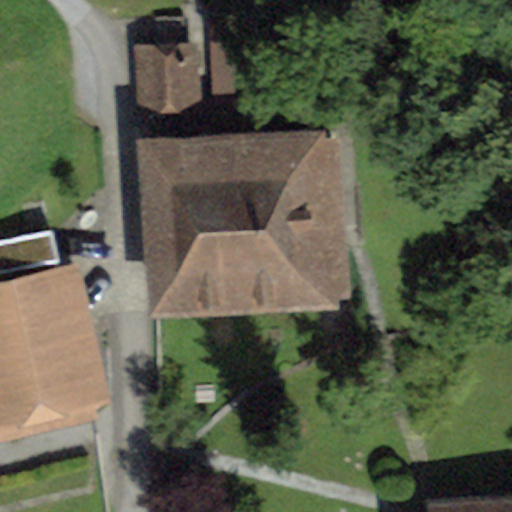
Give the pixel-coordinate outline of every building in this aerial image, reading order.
[(210,38),(212,96),(236,95),(234,37),(210,38)] [(189,98),(187,52),(146,53),(148,99),(189,98)] [(337,224),(332,132),(150,144),(160,299),(315,289),(311,226),(337,224)] [(0,430),(94,409),(51,226),(0,237),(0,430)] [(511,511),(511,468),(427,476),(409,477),(410,492),(367,495),(367,499),(368,511),(511,511)]
